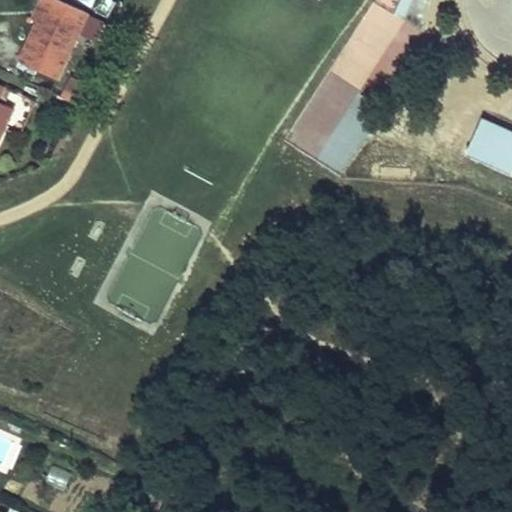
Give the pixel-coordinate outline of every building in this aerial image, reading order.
[(63,0),(48,0),(39,20),(21,59),(60,77),(90,12),(63,0)] [(42,0),(35,18),(39,20),(48,0),(42,0)] [(399,0),(395,11),(406,17),(413,0),(399,0)] [(385,92),(425,35),(394,13),(353,69),(385,92)] [(379,93),(351,73),(293,153),(322,173),(379,93)] [(62,95),(76,101),(84,84),(70,78),(62,95)] [(0,138),(6,127),(14,107),(0,100),(0,87),(2,84),(0,83),(0,138)] [(72,109),(75,103),(58,94),(54,101),(72,109)] [(511,172),(511,129),(485,117),(469,153),(511,172)] [(380,167),(379,182),(409,185),(410,171),(380,167)]
